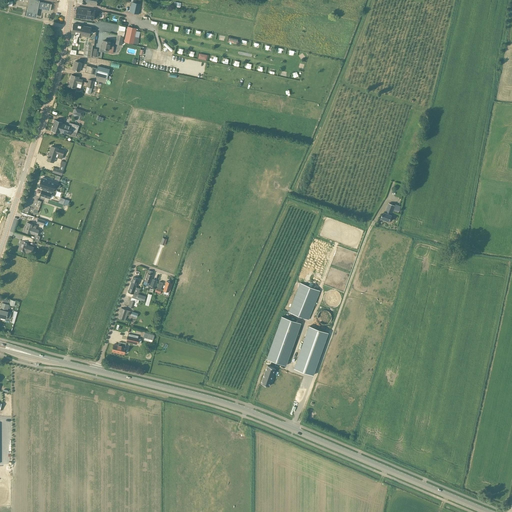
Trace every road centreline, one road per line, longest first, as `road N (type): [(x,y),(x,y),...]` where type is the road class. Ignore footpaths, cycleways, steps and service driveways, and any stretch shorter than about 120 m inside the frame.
road 1 (unclassified): [(293,429),(369,227)]
road 2 (tertiary): [(485,511),(293,429)]
road 3 (tertiary): [(293,429),(96,370)]
road 4 (tertiary): [(17,195),(70,0)]
road 5 (residential): [(172,276),(136,263),(96,370)]
